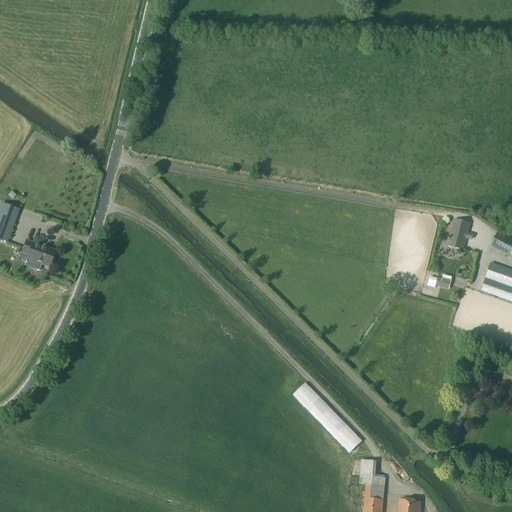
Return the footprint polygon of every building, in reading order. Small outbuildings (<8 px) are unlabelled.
[(1,205),(0,207),(0,241),(7,244),(18,211),(1,205)] [(470,240),(471,236),(467,234),(470,225),(455,220),(447,247),(463,251),(466,239),(470,240)] [(511,240),(498,233),(490,248),(511,259),(511,240)] [(26,242),(22,254),(28,256),(26,260),(49,268),(51,263),(52,263),(54,258),(53,257),(55,252),(26,242)] [(511,271),(491,264),(481,292),(511,302),(511,271)] [(435,288),(429,287),(432,271),(423,269),(418,293),(434,296),(435,288)] [(452,282),(437,278),(435,287),(449,291),(452,282)] [(360,444),(304,386),(294,396),(350,454),(360,444)] [(363,511),(381,511),(385,479),(374,478),(375,463),(361,461),(359,485),(366,486),(363,511)] [(397,511),(419,511),(421,503),(398,501),(397,511)]
